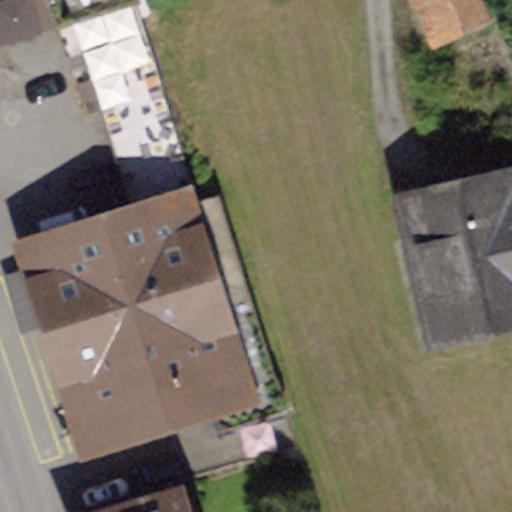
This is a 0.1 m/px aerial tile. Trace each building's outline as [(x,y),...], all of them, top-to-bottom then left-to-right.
[(146,0),(0,0),(0,28),(56,11),(61,29),(147,3),(146,0)] [(477,0),(421,0),(438,36),(485,16),(477,0)] [(147,3),(61,29),(69,56),(85,51),(139,224),(199,206),(140,17),(151,13),(147,3)] [(511,184),(412,207),(441,331),(511,314),(511,184)] [(139,224),(39,255),(96,436),(213,400),(222,430),(286,410),(220,199),(199,206),(139,224)] [(182,511),(177,495),(121,511),(182,511)]
